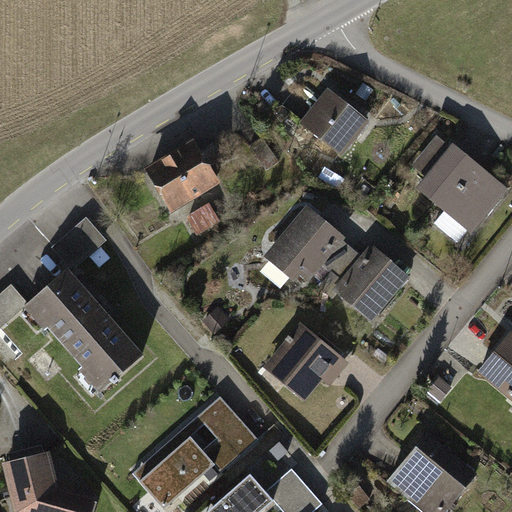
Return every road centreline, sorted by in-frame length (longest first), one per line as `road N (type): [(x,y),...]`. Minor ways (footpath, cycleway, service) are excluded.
road 1 (tertiary): [(0,225),(68,169),(333,14)]
road 2 (residential): [(326,469),(511,244)]
road 3 (residential): [(333,14),(362,54),(511,131)]
